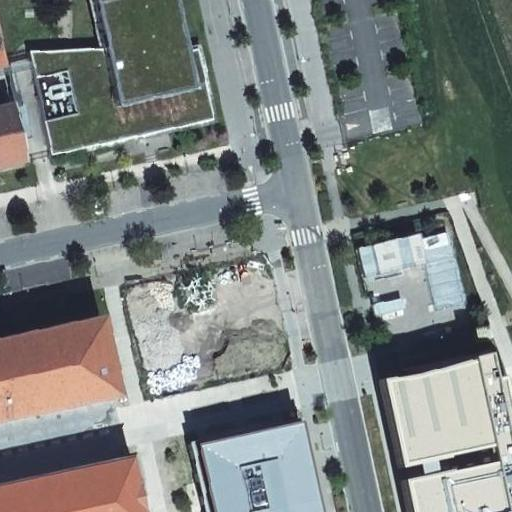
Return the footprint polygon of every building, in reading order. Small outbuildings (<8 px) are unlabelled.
[(74,50),(26,52),(33,85),(36,101),(48,156),(210,120),(195,50),(176,54),(164,0),(89,0),(100,49),(85,50),(74,50)] [(0,106),(0,166),(19,162),(7,106),(0,106)] [(96,318),(0,338),(0,422),(114,398),(105,353),(96,318)] [(511,511),(511,467),(493,378),(485,380),(480,356),(464,359),(465,361),(373,382),(392,470),(404,467),(406,478),(394,481),(400,511),(511,511)] [(201,511),(316,511),(296,421),(187,446),(201,511)] [(0,511),(138,511),(136,497),(127,458),(0,485),(0,511)]
